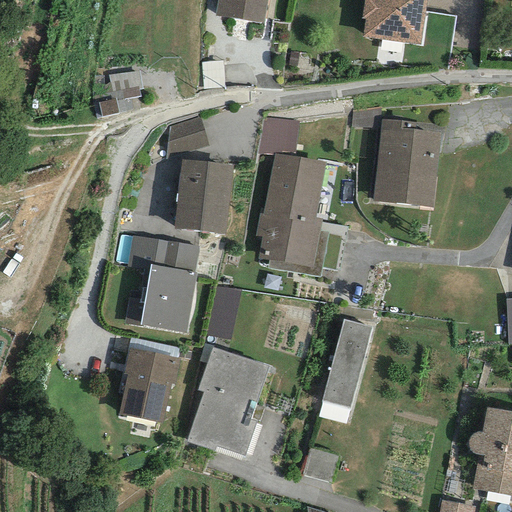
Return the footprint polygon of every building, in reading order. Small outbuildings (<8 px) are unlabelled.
[(217,0),(214,15),(263,23),(266,0),(217,0)] [(426,0),(363,0),(361,18),(364,19),(362,37),(420,45),(426,0)] [(138,108),(138,71),(109,71),(109,108),(138,108)] [(377,129),(380,108),(352,111),(350,128),(377,129)] [(165,160),(208,146),(199,117),(168,128),(165,160)] [(262,118),(257,154),(294,153),(298,121),(262,118)] [(381,118),(372,201),(432,208),(440,133),(399,129),(400,121),(381,118)] [(324,163),(274,154),(262,214),(259,214),(255,235),(262,237),(258,258),(269,260),(312,268),(318,231),(321,220),(314,218),(324,163)] [(233,165),(181,159),(173,229),(225,234),(233,165)] [(328,233),(318,231),(312,268),(269,260),(267,268),(319,278),(328,233)] [(132,237),(128,267),(149,271),(150,265),(193,272),(198,246),(132,237)] [(193,272),(150,265),(149,271),(140,325),(185,333),(195,273),(193,272)] [(230,340),(240,290),(216,287),(206,336),(230,340)] [(371,327),(343,320),(321,401),(349,407),(371,327)] [(176,359),(179,348),(131,337),(128,348),(176,359)] [(204,343),(199,361),(206,364),(212,348),(213,346),(204,343)] [(176,359),(128,348),(122,373),(127,374),(118,414),(161,423),(170,384),(174,384),(179,359),(176,359)] [(256,403),(267,366),(212,348),(206,364),(197,390),(203,392),(186,442),(213,451),(216,446),(244,456),(256,422),(250,420),(256,403)] [(511,496),(511,412),(486,408),(482,432),(478,433),(475,433),(471,436),(469,440),(468,444),(468,447),(470,451),(473,453),(475,455),(478,455),(472,489),(511,496)] [(329,483),(337,456),(309,448),(302,475),(329,483)] [(476,511),(477,508),(441,500),(439,511),(476,511)]
